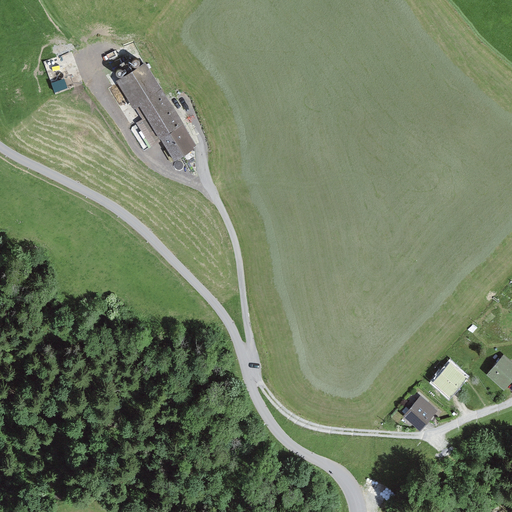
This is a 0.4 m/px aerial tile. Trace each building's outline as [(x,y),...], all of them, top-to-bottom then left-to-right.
[(122,70),(134,63),(130,56),(118,64),(122,70)] [(197,145),(147,62),(116,81),(132,107),(135,105),(144,120),(133,126),(146,147),(162,137),(172,153),(167,156),(171,161),(197,145)] [(511,364),(503,356),(487,374),(505,390),(511,381),(511,364)] [(434,381),(450,396),(467,378),(450,363),(434,381)] [(421,396),(403,414),(418,430),(437,412),(421,396)]
